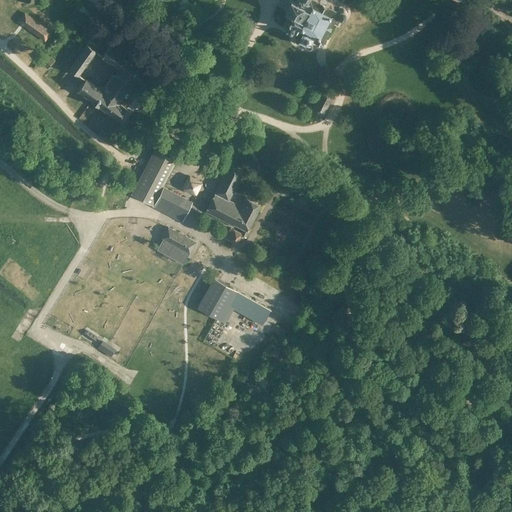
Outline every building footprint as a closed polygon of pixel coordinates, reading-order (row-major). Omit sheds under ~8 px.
[(345,14),(345,12),(345,11),(344,10),(342,9),(341,9),(340,9),(339,10),(321,0),(296,0),(296,1),(295,0),(287,0),(284,8),(292,12),(288,18),(286,18),(284,23),(284,25),(289,28),(292,26),(301,30),(299,34),(297,34),(295,34),(294,36),(295,38),(296,39),(298,39),(299,38),(306,42),(306,43),(307,45),(308,45),(309,45),(311,44),(311,43),(311,42),(311,41),(313,36),(322,40),(333,19),(339,23),(342,16),(344,15),(345,14)] [(52,32),(24,11),(17,21),(45,41),(52,32)] [(86,43),(68,68),(79,75),(97,50),(86,43)] [(102,90),(84,77),(75,90),(116,119),(124,109),(117,104),(134,79),(141,84),(148,74),(107,45),(100,54),(102,56),(101,56),(117,68),(102,90)] [(45,52),(38,61),(47,68),(54,59),(45,52)] [(323,89),(312,109),(323,115),(334,95),(323,89)] [(104,139),(105,138),(112,144),(116,138),(103,128),(98,135),(104,139)] [(178,161),(155,149),(132,192),(154,205),(164,187),(178,161)] [(245,231),(258,204),(244,197),(239,207),(226,200),(241,171),(229,165),(206,211),(231,223),(232,223),(242,228),(239,232),(229,227),(225,237),(236,243),(240,234),(245,236),(247,231),(245,231)] [(194,194),(201,181),(188,175),(181,187),(194,194)] [(164,187),(154,205),(184,221),(193,203),(164,187)] [(163,237),(157,248),(164,252),(162,256),(167,259),(170,255),(183,262),(188,250),(193,241),(167,226),(162,236),(163,237)] [(150,258),(154,252),(147,248),(143,255),(150,258)] [(225,317),(231,306),(235,300),(265,318),(273,305),(226,279),(214,272),(198,301),(225,317)] [(86,329),(83,335),(94,342),(97,337),(86,329)] [(103,340),(97,348),(110,357),(116,349),(103,340)]
